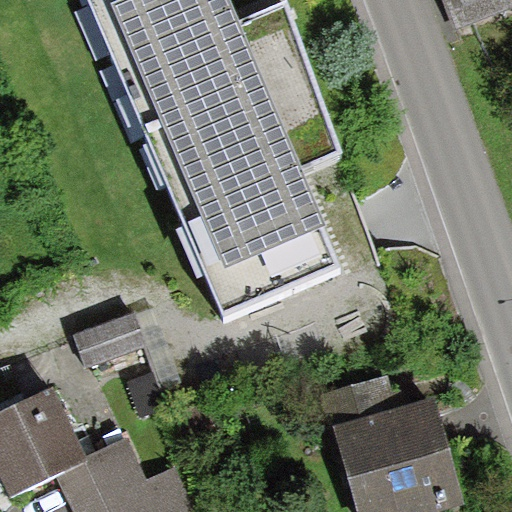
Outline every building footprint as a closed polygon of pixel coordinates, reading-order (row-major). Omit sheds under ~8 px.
[(226,0),(86,0),(223,316),(341,266),(303,178),(349,158),(287,13),(241,33),(226,0)] [(511,0),(440,0),(453,33),(511,9),(511,0)] [(110,418),(170,399),(143,314),(82,334),(110,418)] [(390,373),(320,393),(353,511),(449,511),(467,507),(435,397),(400,407),(390,373)] [(49,393),(0,416),(0,487),(8,504),(58,481),(84,468),(49,393)] [(84,468),(58,481),(72,511),(178,511),(190,507),(173,471),(147,484),(130,447),(84,468)]
